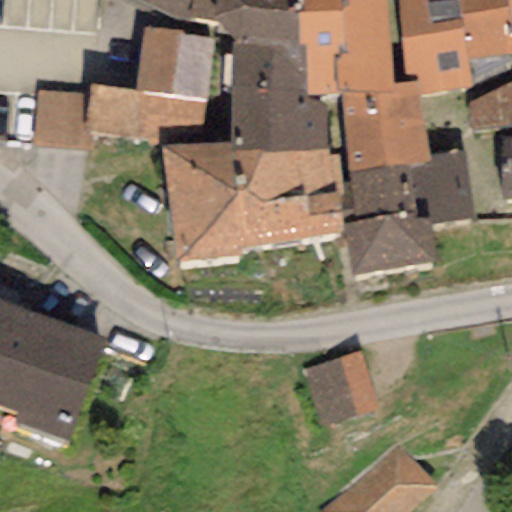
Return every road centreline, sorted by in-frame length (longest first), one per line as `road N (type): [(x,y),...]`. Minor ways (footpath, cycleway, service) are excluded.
road 1 (tertiary): [(511,301),(279,336),(194,330),(133,303),(0,188)]
road 2 (unknown): [(0,61),(137,49)]
road 3 (residential): [(511,403),(431,511)]
